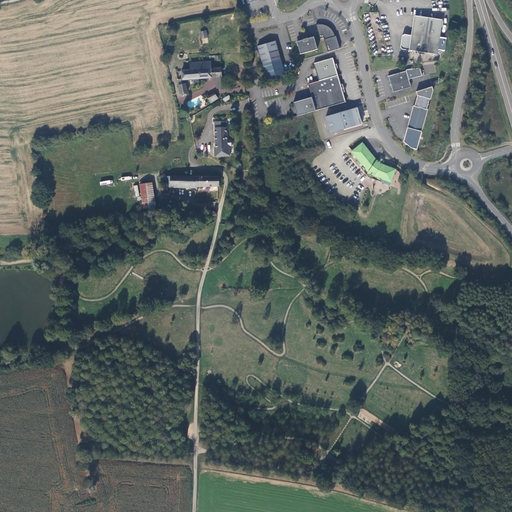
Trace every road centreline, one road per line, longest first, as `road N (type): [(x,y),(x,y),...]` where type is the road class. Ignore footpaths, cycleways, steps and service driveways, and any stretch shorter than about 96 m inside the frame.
road 1 (unclassified): [(195,146),(190,161),(220,170),(225,184),(199,294),(194,511)]
road 2 (unclassified): [(454,167),(425,167),(390,146),(346,5)]
road 3 (secondary): [(468,0),(458,155)]
